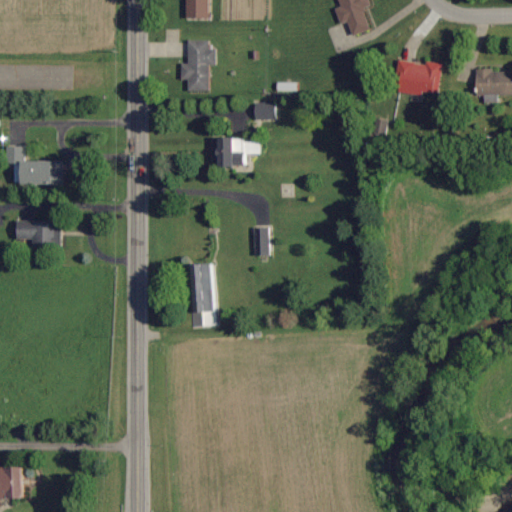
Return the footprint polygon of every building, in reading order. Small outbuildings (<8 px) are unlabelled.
[(188,0),(188,18),(211,18),(211,0),(188,0)] [(373,30),(366,8),(374,5),(371,0),(340,0),(343,7),(338,8),(343,24),(350,22),(355,36),(373,30)] [(212,40),(191,40),(190,64),(184,63),(183,80),(191,80),(191,90),(211,91),(212,65),(218,65),(218,49),(212,48),(212,40)] [(444,64),(401,59),(397,92),(424,95),(424,92),(441,94),(444,64)] [(479,95),(511,94),(511,70),(478,71),(479,95)] [(279,102),(257,103),(258,119),(279,119),(279,102)] [(263,138),(224,139),(224,166),(251,165),(251,154),(264,154),(263,138)] [(67,184),(68,161),(27,160),(28,146),(10,146),(10,163),(17,163),(17,183),(67,184)] [(58,221),(20,221),(20,239),(36,239),(36,245),(58,245),(58,221)] [(257,256),(272,256),(271,226),(256,227),(257,256)] [(217,309),(207,309),(207,312),(192,313),(193,328),(218,327),(217,309)] [(0,499),(29,498),(28,466),(0,466),(0,499)]
